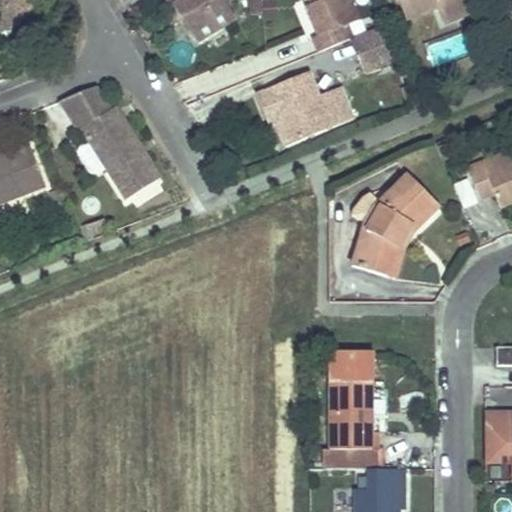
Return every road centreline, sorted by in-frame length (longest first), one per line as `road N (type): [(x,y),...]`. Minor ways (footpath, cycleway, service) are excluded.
road 1 (residential): [(511,262),(486,273),(451,346),(457,511)]
road 2 (residential): [(216,203),(122,65)]
road 3 (residential): [(122,65),(0,110)]
